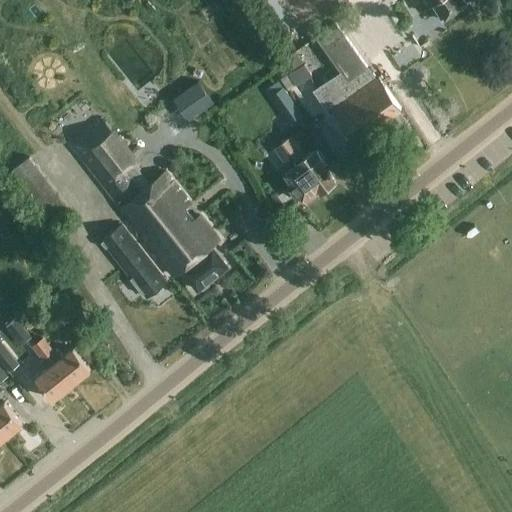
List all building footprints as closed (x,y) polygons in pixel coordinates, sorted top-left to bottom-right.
[(412,0),(420,12),(432,4),(443,20),(466,6),(461,0),(412,0)] [(332,78),(313,91),(328,111),(332,109),(354,139),(399,106),(377,76),(375,77),(335,21),(314,36),(347,81),(352,78),(357,85),(344,94),(332,78)] [(304,66),(289,76),(295,86),(311,76),(304,66)] [(173,98),(188,120),(213,102),(199,81),(173,98)] [(103,121),(71,146),(173,275),(180,269),(197,291),(227,267),(210,245),(218,239),(163,169),(137,190),(127,176),(139,167),(103,121)] [(291,135),(275,148),(288,165),(292,162),(295,166),(284,174),(294,187),(292,188),(292,193),(296,198),(301,199),(302,198),(303,199),(318,189),(321,194),(336,183),(322,165),(326,162),(318,150),(314,153),(313,152),(302,160),(300,157),(305,153),(291,135)] [(52,224),(70,211),(27,156),(10,171),(52,224)] [(145,296),(166,280),(122,224),(101,240),(145,296)] [(6,326),(20,345),(30,337),(16,318),(6,326)] [(43,336),(37,341),(71,384),(90,369),(73,348),(60,358),(43,336)] [(19,365),(7,349),(0,339),(0,361),(9,373),(19,365)] [(30,346),(47,368),(35,378),(52,399),(71,384),(37,341),(30,346)] [(0,364),(0,382),(8,376),(9,375),(0,364)] [(4,403),(0,405),(0,436),(2,439),(21,424),(4,403)]
